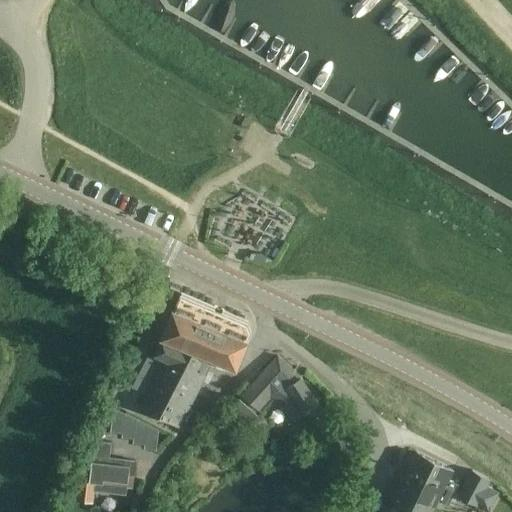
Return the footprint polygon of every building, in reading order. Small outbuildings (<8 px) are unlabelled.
[(162,359),(139,406),(178,427),(213,359),(235,369),(250,333),(245,324),(213,311),(181,297),(179,296),(152,354),(162,359)] [(300,377),(277,356),(228,410),(247,427),(273,398),(294,419),(317,404),(300,377)] [(105,409),(103,426),(110,426),(110,432),(122,433),(124,413),(113,408),(112,409),(105,409)] [(76,499),(91,501),(94,482),(104,484),(102,492),(124,495),(126,486),(131,487),(134,461),(108,458),(110,442),(94,440),(88,481),(79,480),(76,499)] [(416,452),(401,483),(416,490),(412,499),(433,509),(436,502),(448,508),(459,485),(447,479),(452,470),(416,452)] [(489,480),(472,470),(458,496),(476,505),(488,511),(497,493),(486,487),(489,480)] [(431,511),(433,509),(412,499),(416,490),(401,483),(386,511),(431,511)]
